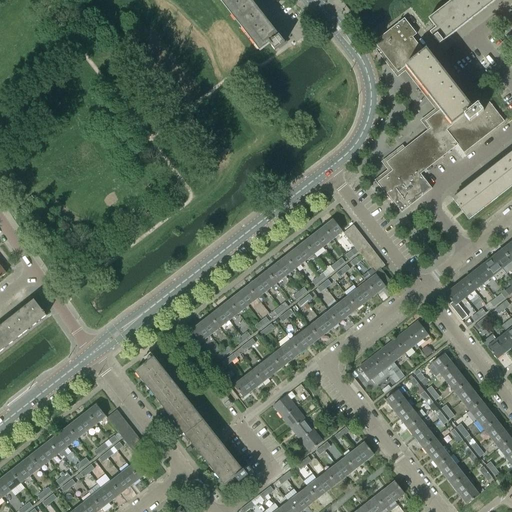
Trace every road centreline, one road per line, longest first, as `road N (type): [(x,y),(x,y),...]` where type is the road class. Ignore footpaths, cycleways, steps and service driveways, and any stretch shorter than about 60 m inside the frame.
road 1 (tertiary): [(92,353),(328,170)]
road 2 (residential): [(223,511),(275,473),(238,425),(326,362)]
road 3 (tertiary): [(328,170),(359,137),(367,68),(312,0)]
road 4 (residential): [(441,511),(326,362)]
road 5 (residential): [(466,252),(429,203),(511,139)]
road 6 (residential): [(184,473),(92,353)]
road 7 (residential): [(421,288),(328,170)]
road 8 (residential): [(511,403),(421,288)]
road 9 (residential): [(326,362),(421,288)]
